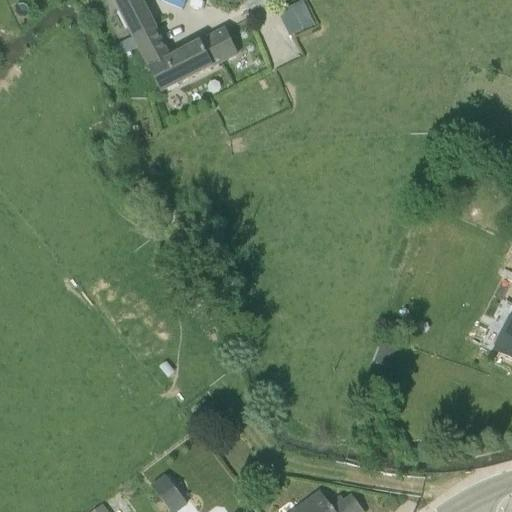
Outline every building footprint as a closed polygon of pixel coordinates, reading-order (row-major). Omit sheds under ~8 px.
[(112,0),(131,36),(109,47),(114,57),(136,46),(159,90),(236,53),(224,29),(168,58),(153,27),(153,24),(140,0),(112,0)] [(301,0),(277,12),(289,35),(313,22),(301,0)] [(511,310),(492,350),(511,360),(511,310)] [(380,342),(373,365),(389,369),(395,347),(380,342)] [(165,476),(151,486),(170,511),(179,511),(187,506),(165,476)] [(319,492),(292,511),(362,511),(351,496),(344,501),(340,496),(329,505),(319,492)]
